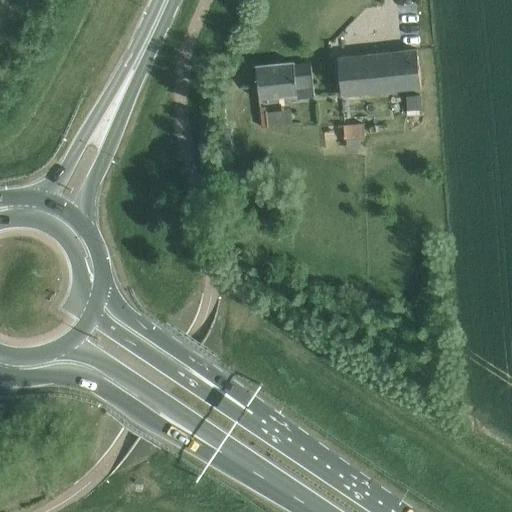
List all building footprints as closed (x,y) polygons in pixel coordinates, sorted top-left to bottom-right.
[(339,58),(342,97),(422,89),(418,50),(339,58)] [(257,67),(260,99),(299,95),(295,63),(257,67)] [(410,106),(423,104),(422,92),(409,93),(410,106)] [(262,107),(263,127),(271,126),(269,110),(266,111),(266,106),(262,107)] [(346,127),(347,141),(366,140),(365,125),(346,127)]
